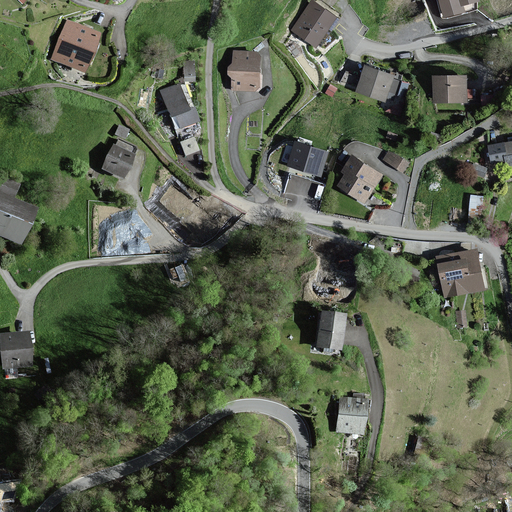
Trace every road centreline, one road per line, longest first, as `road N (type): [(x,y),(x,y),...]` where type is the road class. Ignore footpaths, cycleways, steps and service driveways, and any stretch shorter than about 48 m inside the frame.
road 1 (tertiary): [(42,511),(71,488),(146,461),(219,413),(250,404),(286,413),(299,430),(303,511)]
road 2 (residential): [(255,207),(481,240),(498,257),(511,313)]
road 3 (residential): [(255,207),(206,253),(63,267),(23,297),(0,266)]
road 4 (residential): [(511,20),(386,48),(351,37),(343,0)]
road 5 (residential): [(224,196),(209,137),(206,67),(215,0)]
road 6 (track): [(136,160),(131,189),(143,217),(196,256)]
